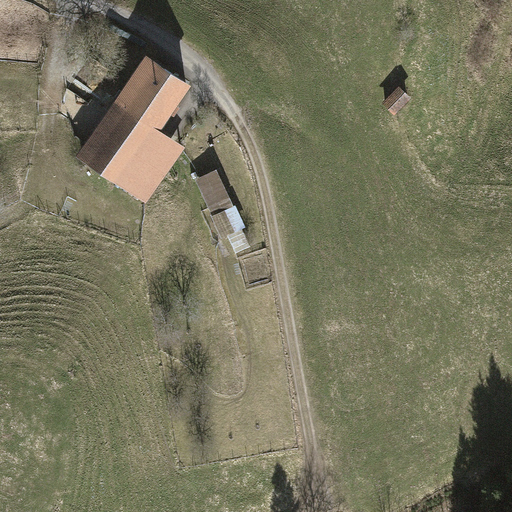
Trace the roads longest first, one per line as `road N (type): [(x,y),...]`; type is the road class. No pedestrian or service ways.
road 1 (track): [(315,456),(252,144),(211,81)]
road 2 (residential): [(72,0),(154,38),(211,81)]
